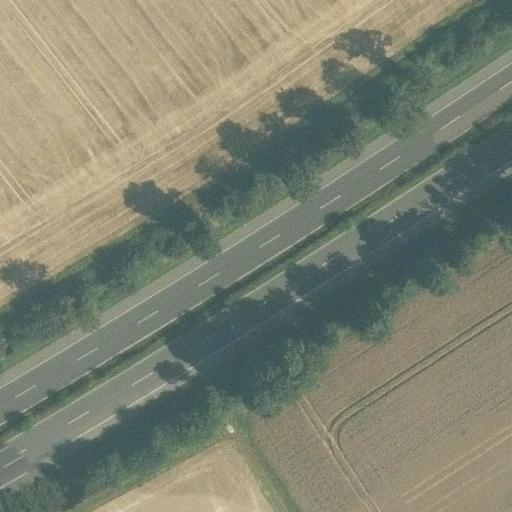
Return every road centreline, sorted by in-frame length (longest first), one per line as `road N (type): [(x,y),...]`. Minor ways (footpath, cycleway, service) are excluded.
road 1 (motorway): [(0,466),(511,146)]
road 2 (motorway): [(511,87),(0,407)]
road 3 (track): [(0,321),(494,0)]
road 4 (track): [(281,511),(228,435),(78,511)]
